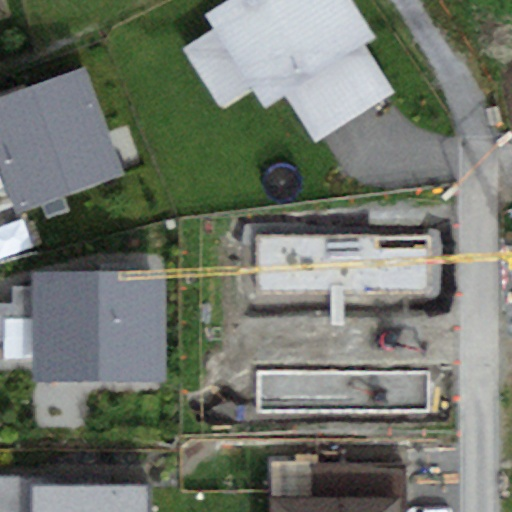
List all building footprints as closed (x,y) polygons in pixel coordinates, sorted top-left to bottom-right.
[(375,36),(352,0),(224,0),(203,13),(213,28),(183,47),(220,106),(249,88),(261,108),(285,94),(315,140),(394,90),(364,43),(375,36)] [(83,66),(0,96),(0,208),(13,204),(16,212),(122,172),(83,66)] [(163,269),(30,271),(31,378),(165,377),(163,269)] [(311,495),(269,495),(269,511),(403,511),(404,462),(311,461),(311,495)] [(147,511),(147,483),(32,484),(32,473),(0,473),(0,511),(147,511)]
